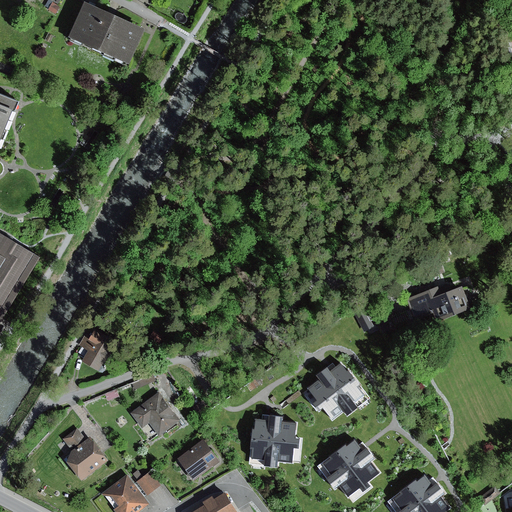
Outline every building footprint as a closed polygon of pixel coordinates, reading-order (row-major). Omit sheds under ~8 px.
[(147,27),(87,0),(86,0),(72,34),(131,61),(147,27)] [(0,148),(1,149),(20,102),(0,93),(0,148)] [(0,324),(42,255),(0,229),(0,324)] [(441,285),(407,298),(414,318),(438,308),(442,319),(474,307),(464,283),(443,291),(441,285)] [(366,310),(354,316),(362,332),(374,326),(366,310)] [(102,333),(96,329),(92,337),(86,334),(80,344),(89,349),(83,359),(101,369),(105,362),(108,364),(115,351),(112,349),(118,339),(103,330),(102,333)] [(351,367),(349,368),(344,361),(332,369),(329,365),(317,373),(321,378),(309,386),(318,399),(314,401),(320,409),(324,406),(333,418),(345,410),(348,414),(360,406),(357,401),(368,393),(361,384),(363,383),(351,367)] [(154,375),(133,383),(135,389),(156,381),(154,375)] [(159,391),(132,412),(144,427),(150,422),(161,435),(181,419),(159,391)] [(204,399),(194,406),(201,416),(211,409),(204,399)] [(250,447),(252,447),(251,456),(265,457),(265,463),(279,465),(280,459),(294,461),(296,446),(301,446),(302,437),(297,436),(299,421),(284,419),(285,414),(270,412),(270,418),(256,416),(255,427),(252,427),(250,447)] [(72,450),(87,439),(78,428),(64,439),(72,450)] [(65,455),(83,478),(109,458),(92,436),(87,439),(72,450),(65,455)] [(330,452),(331,454),(324,460),(333,471),(328,474),(337,486),(341,483),(350,494),(362,485),(365,489),(373,483),(370,479),(382,470),(373,458),(378,455),(369,443),(365,447),(357,436),(348,442),(346,440),(330,452)] [(179,459),(196,480),(221,460),(205,439),(179,459)] [(139,480),(144,476),(138,469),(133,473),(139,480)] [(139,480),(137,481),(147,494),(161,484),(152,471),(144,476),(139,480)] [(401,489),(402,491),(395,496),(404,508),(399,511),(445,511),(453,506),(444,495),(449,491),(440,480),(435,483),(427,472),(418,479),(417,477),(401,489)] [(115,508),(117,511),(138,511),(150,502),(128,474),(109,489),(120,504),(115,508)] [(496,485),(480,498),(486,505),(501,492),(496,485)] [(227,490),(216,497),(225,511),(236,511),(239,510),(227,490)] [(190,511),(225,511),(216,497),(214,494),(205,499),(206,502),(190,511)]
